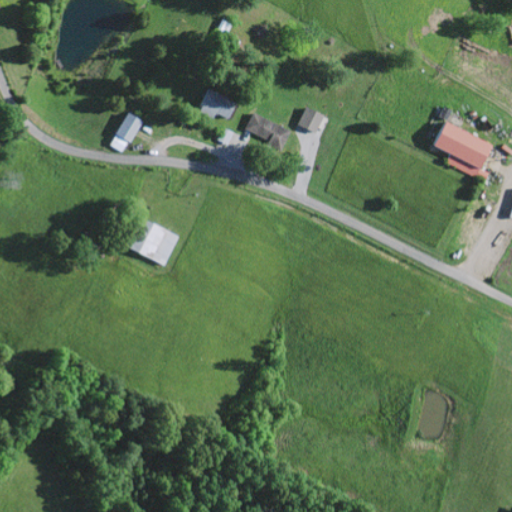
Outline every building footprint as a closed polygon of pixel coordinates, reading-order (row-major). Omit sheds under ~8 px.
[(212,110),(210,116),(196,109),(198,103),(197,103),(204,87),(232,100),(225,116),(212,110)] [(303,105),(320,113),(312,130),(295,122),(303,105)] [(124,111),(138,119),(120,150),(106,142),(124,111)] [(250,111),(287,128),(277,148),(264,142),(266,138),(243,127),(250,111)] [(430,143),(441,120),(486,142),(475,165),(430,143)] [(220,125),(230,130),(224,142),(214,138),(220,125)] [(154,225),(139,253),(126,246),(142,218),(154,225)]
